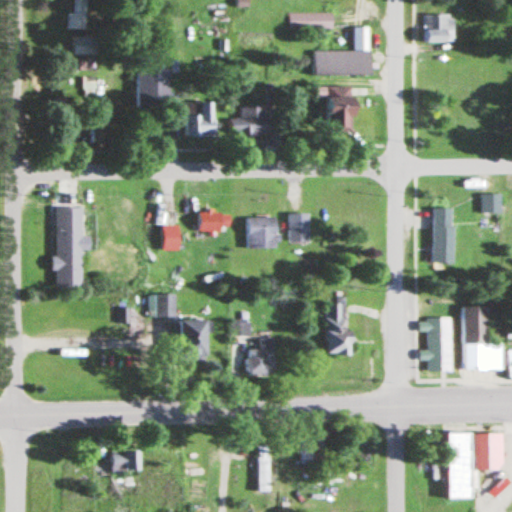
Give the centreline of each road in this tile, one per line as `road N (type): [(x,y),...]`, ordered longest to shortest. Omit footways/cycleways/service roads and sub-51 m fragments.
road 1 (tertiary): [(0,415),(511,405)]
road 2 (residential): [(11,511),(14,0)]
road 3 (residential): [(394,511),(394,0)]
road 4 (residential): [(511,164),(13,171)]
